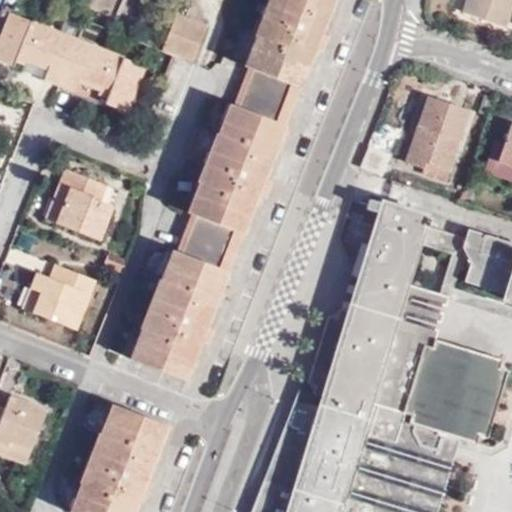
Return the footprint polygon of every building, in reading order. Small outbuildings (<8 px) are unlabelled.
[(130,358),(185,381),(201,340),(207,325),(258,194),(264,179),(316,48),(322,32),(334,0),(267,0),(253,37),(255,38),(244,66),(248,68),(234,104),(230,103),(218,133),(215,132),(196,181),(198,182),(187,211),(191,213),(176,250),(172,249),(161,279),(158,278),(139,327),(141,329),(130,358)] [(511,0),(467,0),(464,12),(505,26),(511,3),(511,0)] [(0,38),(0,61),(12,67),(14,62),(18,52),(50,65),(48,70),(44,80),(75,92),(79,83),(81,78),(110,89),(106,100),(105,104),(127,113),(144,68),(10,13),(0,38)] [(207,25),(177,13),(162,50),(192,62),(207,25)] [(324,51),(330,35),(322,32),(316,48),(324,51)] [(23,66),(26,62),(48,70),(50,65),(18,52),(14,62),(23,66)] [(98,91),(96,96),(106,100),(110,89),(81,78),(79,83),(98,91)] [(428,96),(407,160),(425,167),(428,162),(450,169),(470,110),(428,96)] [(511,125),(500,158),(500,160),(511,164),(511,125)] [(385,146),(391,141),(385,134),(378,138),(385,146)] [(391,153),(369,145),(361,165),(383,174),(391,153)] [(486,171),(511,180),(511,164),(500,160),(500,158),(491,155),(486,171)] [(423,174),(447,182),(450,169),(428,162),(425,167),(423,174)] [(108,186),(65,169),(53,200),(63,204),(56,222),(101,241),(114,206),(102,201),(108,186)] [(273,182),(264,179),(258,194),(267,197),(273,182)] [(361,242),(370,244),(384,201),(374,198),(361,242)] [(56,222),(63,204),(53,200),(46,218),(56,222)] [(392,511),(436,370),(450,374),(458,347),(436,340),(434,349),(412,342),(392,407),(373,401),(392,336),(408,285),(420,244),(425,227),(428,216),(384,201),(370,244),(361,242),(342,302),(351,305),(349,313),(323,398),(318,413),(287,511),(392,511)] [(511,243),(469,230),(467,239),(425,227),(420,244),(453,255),(464,249),(472,263),(471,266),(466,283),(502,294),(511,262),(511,243)] [(119,269),(125,255),(109,249),(103,263),(119,269)] [(471,266),(472,263),(464,249),(453,255),(441,295),(449,298),(449,300),(511,319),(511,307),(454,289),(459,272),(471,266)] [(60,266),(54,264),(49,277),(54,279),(60,266)] [(76,330),(96,281),(60,266),(54,279),(49,277),(36,272),(30,288),(40,292),(32,312),(76,330)] [(392,336),(412,342),(434,349),(436,340),(449,300),(449,298),(441,295),(408,285),(392,336)] [(30,288),(22,308),(32,312),(40,292),(30,288)] [(314,395),(323,398),(349,313),(340,310),(340,312),(331,318),(329,317),(308,384),(311,385),(315,393),(314,395)] [(209,343),(215,328),(207,325),(201,340),(209,343)] [(412,342),(392,336),(373,401),(392,407),(412,342)] [(503,363),(503,361),(458,347),(450,374),(436,370),(392,511),(438,511),(460,440),(477,445),(478,443),(486,439),(488,439),(509,371),(507,371),(503,363)] [(47,409),(10,395),(6,407),(5,411),(0,409),(0,454),(25,464),(47,409)] [(133,511),(140,495),(147,479),(168,425),(112,404),(101,433),(97,432),(77,482),(80,483),(69,511),(133,511)] [(294,404),(251,511),(287,511),(318,413),(294,404)] [(148,498),(155,482),(147,479),(140,495),(148,498)]
